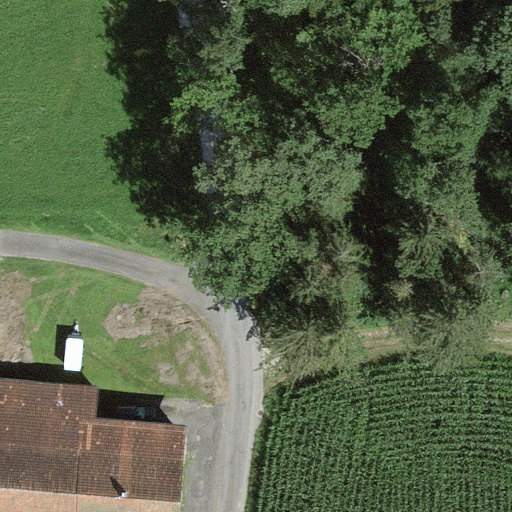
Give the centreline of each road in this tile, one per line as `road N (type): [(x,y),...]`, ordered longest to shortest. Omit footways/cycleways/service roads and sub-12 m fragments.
road 1 (residential): [(228,511),(239,339),(196,0)]
road 2 (track): [(0,239),(233,287)]
